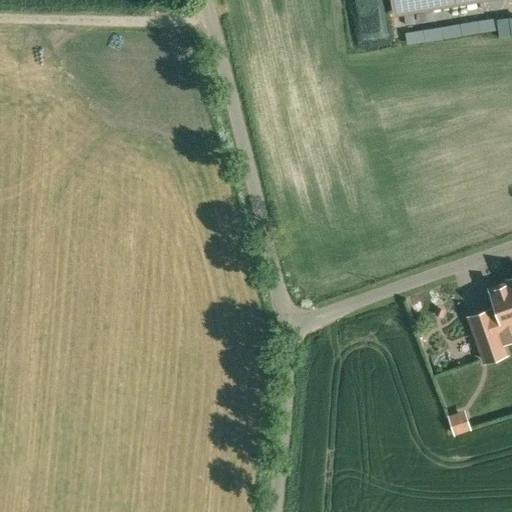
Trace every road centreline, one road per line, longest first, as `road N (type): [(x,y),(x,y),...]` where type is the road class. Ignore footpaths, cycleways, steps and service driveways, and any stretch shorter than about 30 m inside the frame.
road 1 (unclassified): [(287,321),(205,0)]
road 2 (unclassified): [(511,249),(345,309),(287,321)]
road 3 (track): [(209,20),(0,17)]
road 4 (unclassified): [(276,511),(287,321)]
